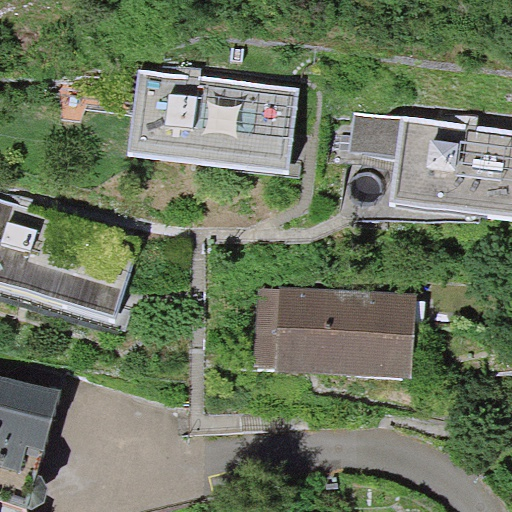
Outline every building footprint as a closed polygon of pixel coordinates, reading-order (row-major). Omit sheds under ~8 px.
[(290,178),(300,90),(139,71),(129,159),(290,178)] [(511,223),(511,131),(405,118),(394,208),(511,223)] [(0,289),(117,325),(143,239),(0,195),(0,289)] [(415,381),(419,296),(258,287),(253,372),(415,381)] [(0,511),(30,511),(64,394),(0,377),(0,511)]
